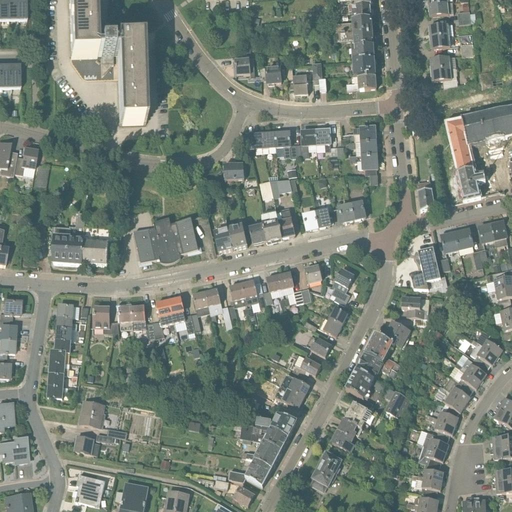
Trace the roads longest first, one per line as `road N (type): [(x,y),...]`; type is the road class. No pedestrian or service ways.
road 1 (residential): [(45,284),(130,285),(347,240),(387,242)]
road 2 (residential): [(387,242),(379,297),(264,511)]
road 3 (residential): [(0,126),(136,161),(184,165),(223,151),(246,101)]
road 4 (residential): [(449,511),(480,407),(511,373)]
road 5 (residential): [(398,105),(297,112),(246,101)]
road 6 (residential): [(246,101),(213,74),(159,0)]
